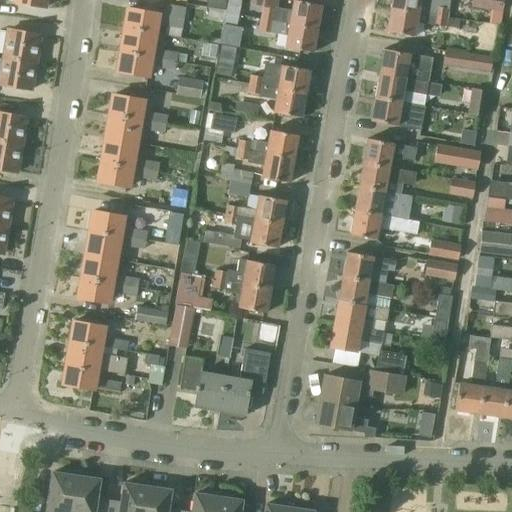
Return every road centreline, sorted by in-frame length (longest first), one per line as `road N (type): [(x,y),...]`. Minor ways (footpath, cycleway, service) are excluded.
road 1 (residential): [(275,453),(357,0)]
road 2 (residential): [(13,418),(88,0)]
road 3 (residential): [(275,453),(185,448),(13,418)]
road 4 (residential): [(511,463),(275,453)]
